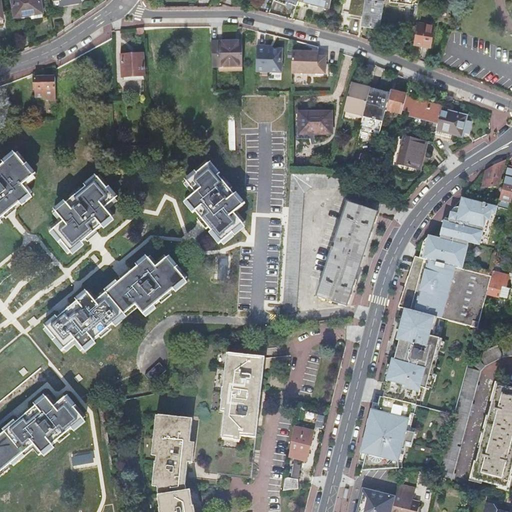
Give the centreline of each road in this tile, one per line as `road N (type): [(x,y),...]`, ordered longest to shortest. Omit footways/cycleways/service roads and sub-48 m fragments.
road 1 (secondary): [(511,142),(434,194),(392,256),(326,511)]
road 2 (residential): [(511,108),(358,45),(243,15),(118,8)]
road 3 (residential): [(0,72),(118,8)]
